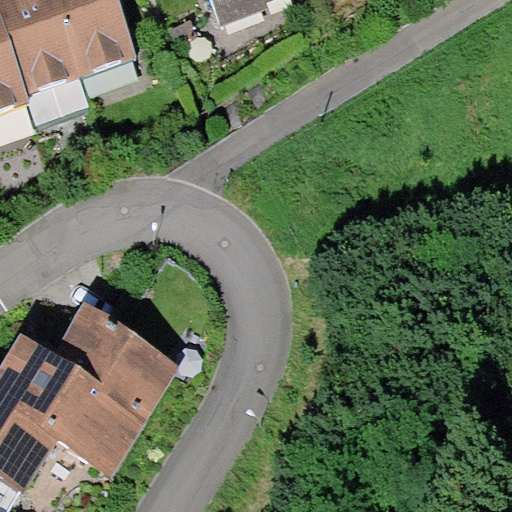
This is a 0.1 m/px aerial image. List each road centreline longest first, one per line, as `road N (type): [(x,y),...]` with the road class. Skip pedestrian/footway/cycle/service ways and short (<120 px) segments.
road 1 (residential): [(144,234),(509,0)]
road 2 (residential): [(144,234),(239,273),(265,316),(266,366),(251,425),(193,511)]
road 3 (residential): [(0,288),(92,237),(144,234)]
